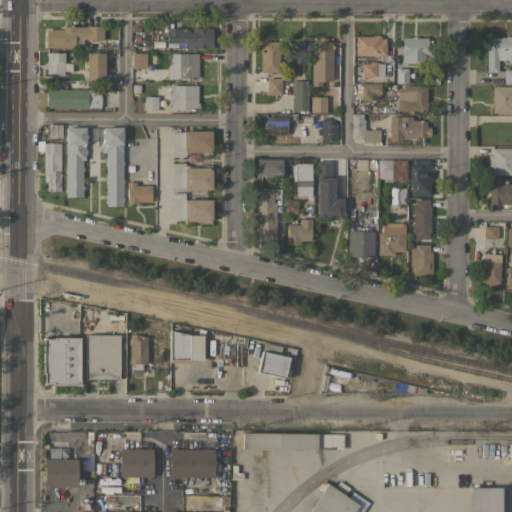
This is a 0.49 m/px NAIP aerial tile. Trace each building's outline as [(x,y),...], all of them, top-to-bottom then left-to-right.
[(102,26),(103,39),(81,39),(81,46),(74,46),(74,47),(45,47),(45,29),(62,29),(62,26),(102,26)] [(194,48),(192,49),(186,49),(184,47),(177,47),(177,42),(166,42),(166,28),(181,28),(181,31),(192,32),(192,28),(212,28),(212,48),(194,48)] [(355,55),(355,36),(373,36),(373,35),(379,35),(379,36),(380,36),(380,38),(386,38),(385,55),(355,55)] [(401,37),(411,37),(411,36),(418,36),(418,37),(427,37),(427,40),(433,40),(433,63),(401,62),(401,37)] [(486,37),(505,37),(505,36),(511,36),(511,62),(507,62),(507,60),(497,60),(497,72),(486,72),(486,37)] [(318,41),(318,37),(327,37),(327,41),(332,41),(332,81),(321,81),(321,85),(311,85),(311,64),(312,64),(312,41),(318,41)] [(260,41),(278,41),(278,72),(271,72),(271,74),(266,74),(266,72),(260,72),(260,41)] [(283,58),(283,42),(303,43),(302,63),(295,63),(296,59),(283,58)] [(46,68),(44,68),(44,63),(46,63),(45,52),(62,52),(62,61),(64,61),(64,68),(63,68),(63,75),(52,75),(52,73),(46,73),(46,68)] [(103,52),(104,79),(86,79),(86,52),(103,52)] [(132,53),(146,53),(146,68),(132,68),(132,53)] [(198,53),(198,78),(168,78),(168,64),(171,64),(171,53),(198,53)] [(361,75),(361,63),(368,63),(369,61),(375,61),(375,63),(383,63),(383,76),(361,75)] [(408,71),(408,83),(395,83),(396,71),(396,68),(403,68),(404,71),(408,71)] [(511,68),(503,69),(503,83),(511,83),(511,68)] [(280,78),(281,94),(266,94),(266,78),(280,78)] [(307,110),(292,110),(292,80),(307,80),(307,110)] [(380,83),(380,95),(371,95),(371,100),(358,100),(358,95),(356,95),(356,83),(380,83)] [(199,104),(194,109),(170,109),(170,85),(197,85),(197,102),(199,104)] [(397,91),(402,91),(402,85),(426,85),(426,110),(397,110),(397,91)] [(511,86),(511,112),(492,112),(492,86),(511,86)] [(86,89),(86,90),(100,90),(100,107),(86,107),(46,107),(46,89),(86,89)] [(157,110),(143,110),(143,96),(157,96),(157,110)] [(326,96),(326,112),(311,112),(311,96),(326,96)] [(361,142),(361,139),(351,139),(351,113),(362,114),(362,119),(365,119),(364,129),(379,130),(379,142),(361,142)] [(389,116),(411,116),(411,120),(426,120),(426,127),(429,127),(429,135),(426,135),(426,137),(414,137),(414,138),(401,138),(401,140),(389,140),(389,116)] [(287,117),(287,134),(265,134),(265,117),(287,117)] [(337,139),(320,140),(320,135),(317,135),(316,129),(320,129),(320,119),(330,119),(331,123),(337,123),(337,139)] [(61,123),(61,137),(47,138),(47,124),(61,123)] [(122,127),(122,206),(105,206),(105,152),(101,152),(101,140),(85,140),(85,159),(81,159),(81,197),(65,197),(65,127),(122,127)] [(211,150),(209,150),(209,152),(185,152),(185,150),(184,150),(184,157),(171,157),(171,131),(211,130),(211,150)] [(46,191),(46,175),(43,175),(43,153),(42,153),(42,143),(59,142),(60,191),(46,191)] [(511,174),(492,174),(492,164),(488,164),(488,154),(492,155),(492,148),(511,148),(511,174)] [(281,159),(281,179),(274,179),(274,175),(271,175),(271,177),(266,177),(266,174),(256,174),(256,159),(281,159)] [(405,179),(390,179),(390,178),(377,178),(378,159),(406,160),(405,179)] [(429,194),(410,194),(410,184),(408,184),(408,165),(412,165),(412,159),(429,159),(429,194)] [(317,160),(331,160),(331,177),(334,177),(334,198),(343,198),(343,218),(316,217),(317,160)] [(170,163),(185,162),(185,167),(208,167),(208,169),(211,169),(211,189),(183,189),(183,188),(171,188),(170,163)] [(311,195),(295,195),(295,163),(311,163),(311,195)] [(511,204),(489,204),(489,177),(501,177),(501,183),(511,183),(511,204)] [(150,185),(151,201),(138,201),(138,203),(126,203),(126,182),(135,182),(135,185),(150,185)] [(272,187),(272,202),(275,202),(275,240),(256,240),(256,187),(272,187)] [(406,204),(390,204),(390,188),(406,188),(406,204)] [(171,192),(184,192),(184,199),(211,199),(211,219),(209,219),(209,220),(186,220),(186,218),(171,218),(171,192)] [(414,238),(414,232),(413,232),(412,206),(415,206),(414,199),(428,199),(429,206),(430,206),(430,232),(429,232),(429,238),(414,238)] [(296,213),(284,213),(284,200),(296,200),(296,213)] [(300,224),(300,219),(311,219),(311,225),(310,225),(310,240),(299,240),(299,245),(286,245),(286,239),(287,239),(287,224),(300,224)] [(503,247),(493,246),(493,238),(483,238),(483,221),(496,221),(496,220),(503,220),(503,247)] [(377,231),(381,231),(381,222),(404,222),(404,251),(393,251),(393,255),(377,255),(377,231)] [(370,231),(369,249),(352,249),(352,231),(370,231)] [(431,275),(412,274),(412,264),(409,264),(409,248),(414,248),(414,244),(429,244),(429,252),(431,252),(431,275)] [(498,283),(496,283),(496,285),(483,285),(483,282),(478,282),(479,261),(482,261),(483,253),(500,254),(498,283)] [(189,335),(188,362),(169,362),(169,330),(189,335)] [(138,333),(138,340),(146,340),(146,364),(141,364),(141,372),(131,372),(131,364),(128,364),(128,358),(130,358),(129,334),(138,333)] [(118,334),(118,378),(84,379),(84,334),(118,334)] [(78,384),(52,384),(52,383),(43,383),(43,373),(42,373),(42,338),(52,338),(52,337),(78,337),(78,384)] [(283,378),(256,372),(263,342),(280,346),(279,354),(288,356),(283,378)] [(342,434),(342,449),(241,447),(242,432),(342,434)] [(511,462),(508,462),(508,456),(503,456),(503,444),(511,444),(511,462)] [(151,448),(151,457),(154,457),(154,468),(152,468),(152,476),(118,476),(118,448),(151,448)] [(168,448),(213,449),(213,477),(168,476),(168,448)] [(48,456),(65,457),(65,450),(48,449),(48,456)] [(67,458),(76,458),(76,487),(44,487),(44,458),(67,458)] [(307,511),(321,492),(316,488),(321,480),(333,488),(338,480),(349,488),(368,502),(360,511),(307,511)] [(500,511),(469,511),(470,487),(500,487),(500,511)]
